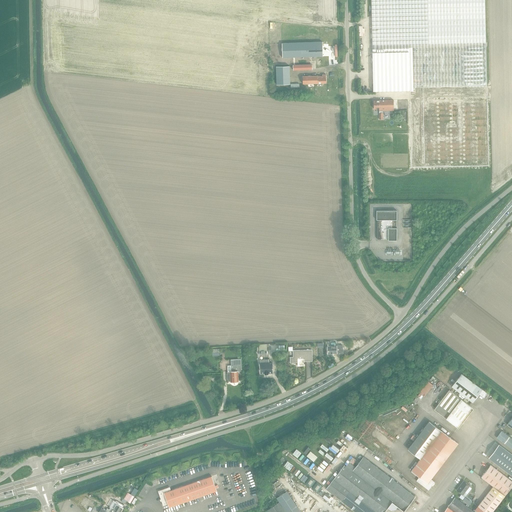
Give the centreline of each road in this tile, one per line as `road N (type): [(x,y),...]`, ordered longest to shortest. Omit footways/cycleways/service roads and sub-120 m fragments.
road 1 (unclassified): [(44,492),(291,410),(335,387),(411,331),(511,216)]
road 2 (primary): [(185,436),(284,403),(369,355),(511,204)]
road 3 (unclassified): [(35,458),(97,453),(261,403),(335,369),(401,314)]
road 4 (unclassified): [(401,314),(359,266),(350,234),(347,0)]
road 5 (unclassified): [(401,314),(449,243),(511,187)]
road 6 (primary): [(41,483),(185,436)]
road 7 (primary): [(185,436),(40,475)]
road 8 (unclassified): [(423,511),(503,407)]
